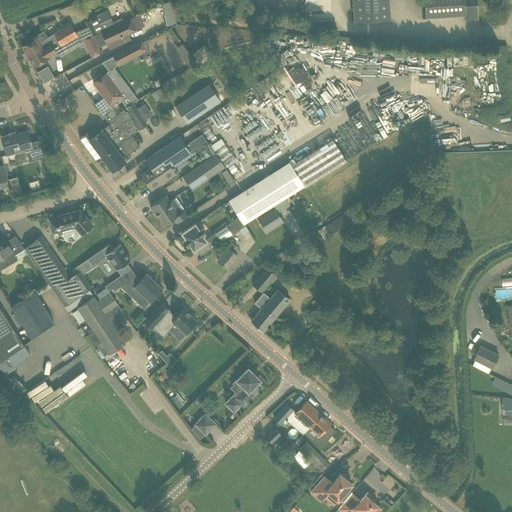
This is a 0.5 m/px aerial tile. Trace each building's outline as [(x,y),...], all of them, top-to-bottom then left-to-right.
[(352,0),(354,22),(390,19),(388,0),(352,0)] [(478,19),(476,0),(423,0),(425,17),(464,14),(465,20),(478,19)] [(107,10),(84,21),(86,26),(91,36),(92,36),(93,36),(92,35),(101,31),(114,25),(107,10)] [(166,24),(174,23),(172,10),(164,11),(166,24)] [(114,25),(101,31),(107,43),(125,35),(136,30),(130,18),(129,18),(114,25)] [(22,46),(21,46),(28,56),(55,40),(56,41),(64,36),(68,42),(77,37),(68,22),(46,36),(43,30),(34,35),(36,38),(30,41),(22,46)] [(28,56),(34,67),(34,66),(48,58),(49,59),(57,54),(58,55),(65,50),(70,47),(80,42),(77,37),(68,42),(64,36),(56,41),(55,40),(28,56)] [(91,36),(83,40),(86,46),(95,42),(92,36),(91,36)] [(113,56),(117,64),(145,49),(141,41),(113,56)] [(204,44),(192,53),(199,61),(210,52),(204,44)] [(191,56),(184,60),(188,67),(195,63),(191,56)] [(37,70),(41,82),(53,78),(49,66),(37,70)] [(97,80),(93,83),(104,97),(95,104),(102,115),(114,106),(120,102),(124,107),(133,102),(137,100),(132,93),(126,85),(121,90),(107,72),(106,73),(102,76),(100,75),(96,77),(97,80)] [(208,84),(175,106),(187,123),(220,101),(208,84)] [(159,88),(151,93),(155,100),(163,95),(159,88)] [(137,129),(138,130),(147,124),(133,102),(124,107),(124,108),(126,111),(137,129)] [(118,113),(114,106),(102,115),(109,124),(88,139),(101,157),(102,156),(130,136),(130,135),(138,130),(137,129),(126,111),(124,108),(118,113)] [(15,132),(0,137),(3,146),(6,155),(14,153),(15,156),(24,153),(25,152),(41,148),(39,142),(38,140),(31,142),(28,130),(16,134),(15,132)] [(179,174),(172,165),(207,141),(202,134),(184,146),(178,136),(153,154),(145,159),(151,168),(141,174),(151,190),(159,184),(165,180),(167,182),(179,174)] [(130,136),(102,156),(112,170),(130,156),(128,154),(139,146),(130,135),(130,136)] [(215,153),(213,154),(181,176),(191,190),(225,166),(215,153)] [(303,185),(289,165),(287,162),(228,199),(239,217),(226,225),(232,234),(245,225),(244,223),(303,185)] [(0,165),(0,184),(1,189),(9,187),(7,180),(3,165),(0,165)] [(235,183),(226,169),(221,173),(229,186),(235,183)] [(18,183),(10,185),(13,196),(21,194),(18,183)] [(165,196),(158,200),(150,206),(154,212),(156,211),(164,224),(173,218),(176,223),(187,215),(184,210),(175,196),(168,201),(165,196)] [(283,222),(275,208),(257,219),(266,233),(283,222)] [(75,239),(81,234),(81,235),(92,225),(79,210),(57,216),(57,218),(49,220),(53,233),(62,230),(64,238),(72,236),(75,239)] [(332,237),(350,226),(349,225),(356,219),(351,211),(350,211),(349,210),(325,226),(324,225),(309,235),(312,240),(317,237),(320,242),(330,235),(332,237)] [(189,227),(181,233),(185,239),(184,239),(188,245),(189,245),(193,251),(196,249),(200,255),(221,241),(217,234),(215,232),(205,239),(203,235),(205,234),(201,228),(199,229),(195,223),(189,227)] [(245,225),(240,229),(243,234),(249,230),(245,225)] [(8,245),(3,236),(0,238),(0,273),(0,272),(0,270),(17,259),(15,255),(12,252),(8,245)] [(41,236),(24,249),(53,290),(64,306),(91,287),(81,274),(79,271),(75,274),(70,278),(41,236)] [(237,247),(232,242),(228,247),(227,246),(226,248),(225,247),(222,252),(223,253),(217,260),(226,268),(233,260),(237,255),(233,252),(237,247)] [(72,269),(75,274),(79,271),(81,274),(92,267),(105,259),(113,271),(116,268),(116,269),(117,270),(130,260),(119,245),(119,244),(112,249),(109,244),(72,269)] [(276,275),(266,266),(260,273),(251,284),(261,292),(270,281),(276,275)] [(130,268),(109,283),(112,288),(114,291),(121,286),(137,301),(142,295),(149,302),(162,289),(162,288),(147,274),(146,273),(139,281),(134,276),(135,276),(130,268)] [(262,294),(254,303),(261,308),(251,320),(263,331),(269,323),(290,299),(276,288),(267,298),(262,294)] [(511,288),(496,288),(496,300),(511,299),(511,288)] [(88,289),(64,306),(68,312),(92,295),(88,289)] [(35,292),(11,306),(30,337),(54,323),(35,292)] [(94,296),(77,307),(93,330),(87,334),(95,346),(100,342),(108,354),(125,343),(117,331),(123,327),(118,319),(123,315),(108,293),(97,301),(94,296)] [(487,298),(480,303),(485,308),(491,303),(487,298)] [(162,303),(144,323),(151,329),(153,327),(163,336),(172,326),(176,330),(178,327),(186,334),(197,322),(183,308),(178,314),(176,312),(173,315),(168,311),(169,309),(162,303)] [(0,361),(8,356),(24,345),(13,328),(1,310),(0,308),(0,361)] [(0,367),(5,373),(7,371),(14,366),(13,365),(29,353),(24,345),(8,356),(0,361),(0,367)] [(491,369),(499,354),(481,346),(473,360),(491,369)] [(177,360),(169,352),(166,355),(161,350),(157,353),(170,366),(177,360)] [(233,395),(225,403),(233,411),(241,404),(242,405),(261,387),(257,383),(259,380),(255,376),(256,375),(253,372),(252,372),(248,368),(236,380),(244,388),(235,397),(233,395)] [(511,394),(511,385),(495,376),(491,384),(511,394)] [(511,415),(511,404),(509,404),(509,398),(501,397),(502,415),(511,415)] [(301,430),(305,425),(308,427),(321,414),(306,400),(294,414),(301,421),(296,426),(301,430)] [(271,419),(279,427),(285,433),(292,424),(287,420),(288,419),(280,410),(271,419)] [(194,423),(195,424),(204,433),(205,433),(215,423),(205,412),(194,423)] [(335,431),(329,425),(330,422),(321,414),(308,427),(305,431),(322,446),(335,431)] [(204,433),(195,424),(191,428),(200,438),(204,433)] [(265,437),(271,443),(280,434),(275,428),(265,437)] [(279,438),(273,445),(280,451),(286,445),(279,438)] [(329,464),(307,441),(299,448),(308,457),(307,458),(320,472),(329,464)] [(333,457),(337,462),(350,453),(346,447),(333,457)] [(337,500),(351,484),(346,479),(347,477),(343,474),(341,475),(340,474),(335,480),(334,479),(331,482),(324,476),(310,491),(321,501),(325,496),(328,498),(330,498),(332,495),(337,500)] [(352,493),(345,500),(338,509),(341,511),(378,511),(381,509),(370,499),(373,496),(367,492),(359,502),(352,496),(353,494),(352,493)]
